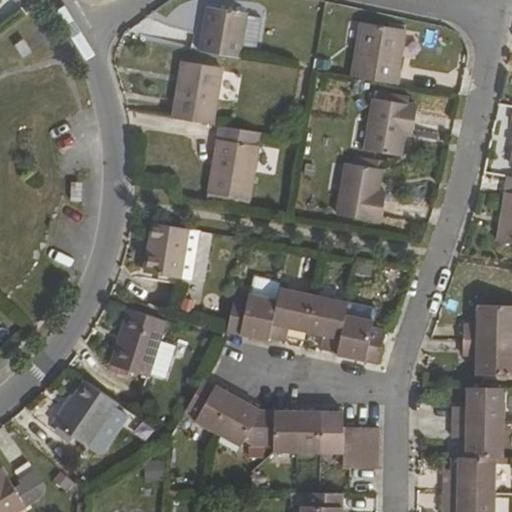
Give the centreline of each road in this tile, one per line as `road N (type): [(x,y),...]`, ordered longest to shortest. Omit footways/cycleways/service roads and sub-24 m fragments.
road 1 (residential): [(80,35),(110,107),(116,192),(107,243),(94,284),(57,347),(0,402)]
road 2 (residential): [(496,18),(455,207),(396,393)]
road 3 (residential): [(396,393),(250,362)]
